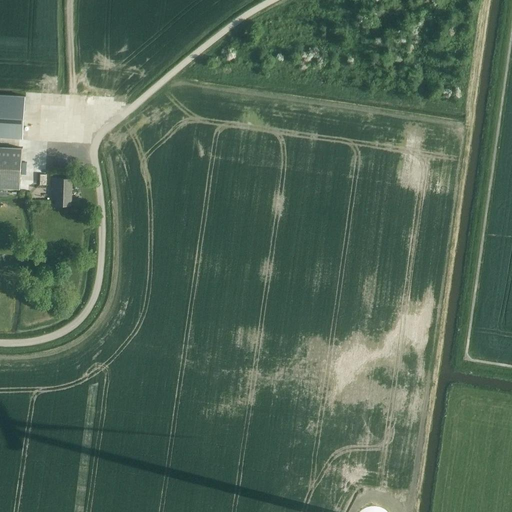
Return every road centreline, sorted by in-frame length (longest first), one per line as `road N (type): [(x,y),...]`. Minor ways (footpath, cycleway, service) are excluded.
road 1 (unclassified): [(0,341),(56,334),(81,319),(101,268),(95,139),(260,0)]
road 2 (track): [(70,0),(76,109),(95,139)]
